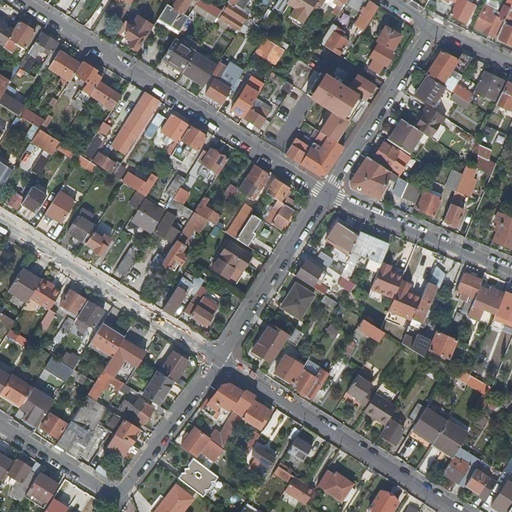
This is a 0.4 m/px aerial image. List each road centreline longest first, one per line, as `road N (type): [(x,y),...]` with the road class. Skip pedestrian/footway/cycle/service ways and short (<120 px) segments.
road 1 (residential): [(22,0),(322,193)]
road 2 (residential): [(0,424),(116,493),(215,358)]
road 3 (residential): [(459,511),(215,358)]
road 4 (residential): [(215,358),(0,223)]
road 5 (residential): [(322,193),(511,270)]
road 6 (residential): [(322,193),(431,27)]
road 7 (residential): [(215,358),(322,193)]
